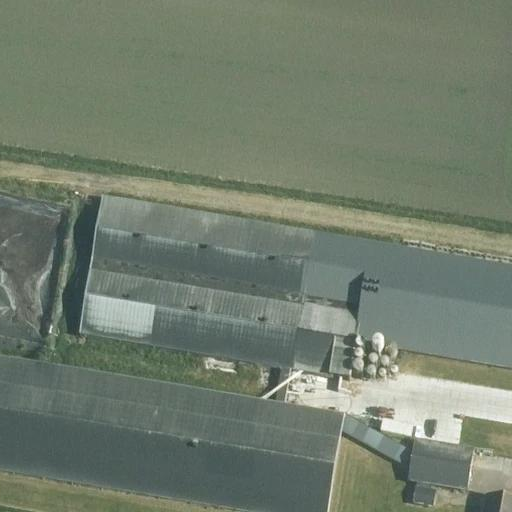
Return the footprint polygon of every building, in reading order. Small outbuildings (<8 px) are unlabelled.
[(370,309),(377,280),(326,268),(319,297),(370,309)] [(511,366),(511,316),(381,293),(375,330),(393,333),(391,345),(511,366)] [(342,379),(348,342),(315,336),(308,373),(342,379)] [(350,342),(344,377),(364,381),(371,346),(350,342)] [(482,465),(485,451),(430,440),(421,482),(480,494),(485,466),(482,465)] [(276,511),(345,511),(349,467),(285,463),(284,475),(279,474),(276,511)] [(415,490),(412,505),(433,509),(436,494),(415,490)] [(511,511),(511,503),(485,500),(483,511),(511,511)]
